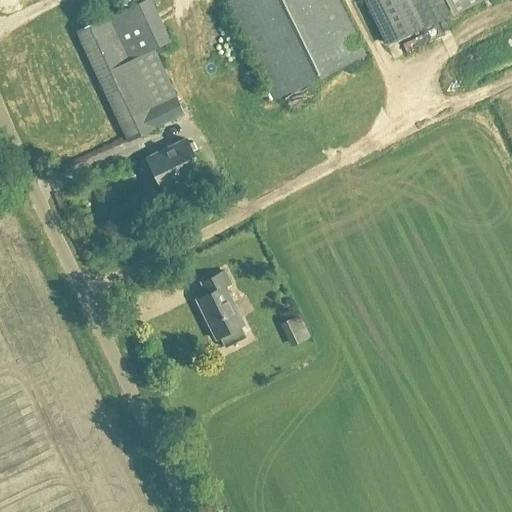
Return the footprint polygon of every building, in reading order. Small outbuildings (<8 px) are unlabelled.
[(130,140),(186,114),(156,48),(173,40),(154,0),(144,0),(79,30),(130,140)] [(193,15),(209,7),(205,0),(188,0),(186,2),(193,15)] [(229,0),(225,2),(275,100),(366,55),(338,0),(229,0)] [(365,0),(387,44),(476,0),(365,0)] [(479,69),(493,56),(485,47),(471,60),(479,69)] [(202,172),(187,141),(150,159),(164,190),(202,172)] [(245,339),(239,328),(245,325),(225,287),(229,285),(223,272),(201,284),(206,296),(197,300),(217,339),(218,338),(224,350),(245,339)] [(309,339),(300,318),(280,327),(290,348),(309,339)]
